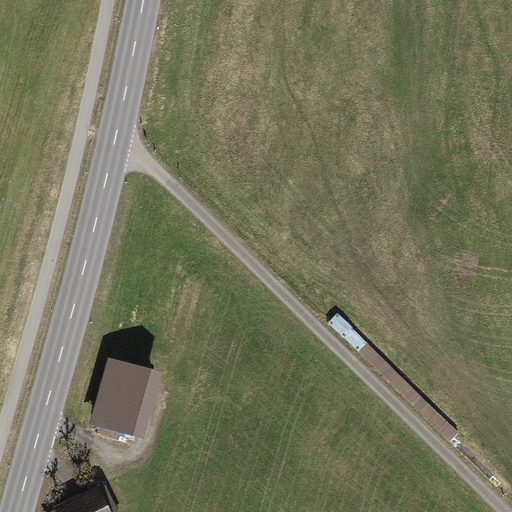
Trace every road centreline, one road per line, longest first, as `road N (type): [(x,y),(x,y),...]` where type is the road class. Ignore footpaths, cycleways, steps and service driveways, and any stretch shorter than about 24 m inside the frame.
road 1 (track): [(115,136),(505,511)]
road 2 (tertiary): [(16,511),(143,0)]
